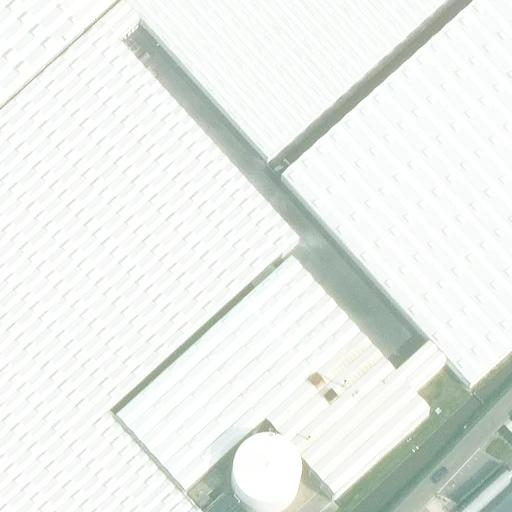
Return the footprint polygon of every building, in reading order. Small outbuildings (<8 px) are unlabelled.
[(0,0),(0,511),(195,511),(182,498),(260,426),(331,504),(427,415),(289,263),(114,423),(108,416),(298,242),(117,42),(123,37),(129,32),(111,12),(81,39),(46,0),(0,0)] [(46,0),(81,39),(111,12),(129,32),(140,22),(267,160),(357,80),(444,0),(46,0)] [(511,0),(477,0),(280,179),(469,389),(511,349),(511,0)] [(223,483),(213,473),(185,498),(195,508),(223,483)] [(210,511),(239,511),(226,497),(210,511)] [(204,511),(212,505),(206,498),(196,507),(200,511),(204,511)] [(511,511),(511,500),(498,511),(511,511)]
